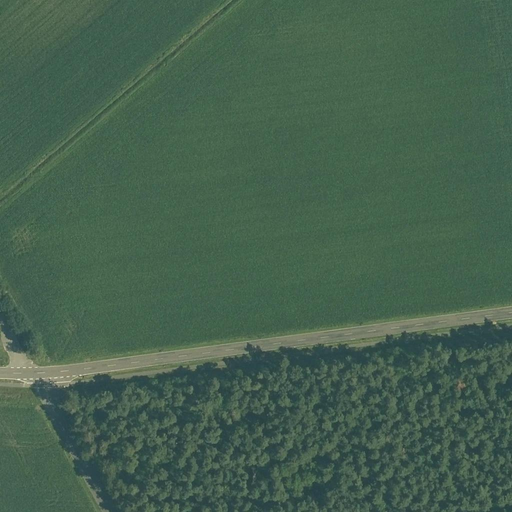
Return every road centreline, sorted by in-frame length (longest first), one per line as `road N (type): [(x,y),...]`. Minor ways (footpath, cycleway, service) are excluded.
road 1 (tertiary): [(39,376),(511,315)]
road 2 (residential): [(39,376),(107,511)]
